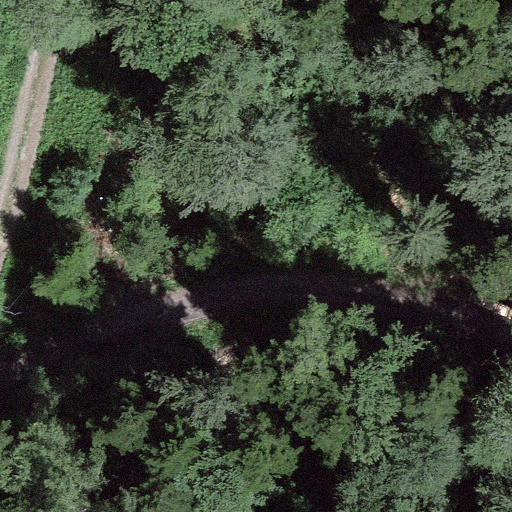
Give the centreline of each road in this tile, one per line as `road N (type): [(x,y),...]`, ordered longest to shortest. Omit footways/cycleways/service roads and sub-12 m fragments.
road 1 (track): [(511,360),(275,290),(0,354)]
road 2 (track): [(59,0),(21,160),(0,354)]
